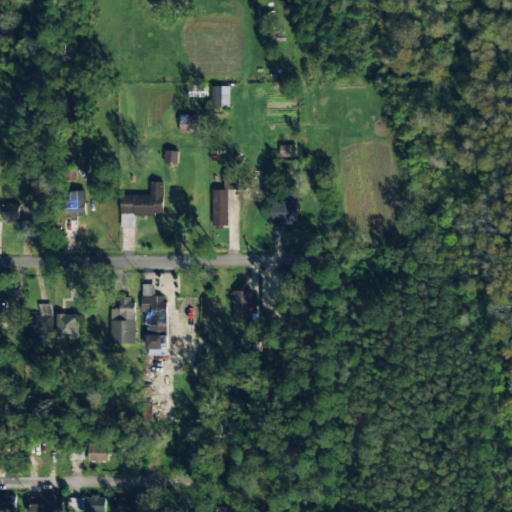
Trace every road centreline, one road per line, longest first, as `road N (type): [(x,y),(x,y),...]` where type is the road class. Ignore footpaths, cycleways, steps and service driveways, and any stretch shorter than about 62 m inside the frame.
road 1 (residential): [(301,262),(0,262)]
road 2 (residential): [(192,484),(0,484)]
